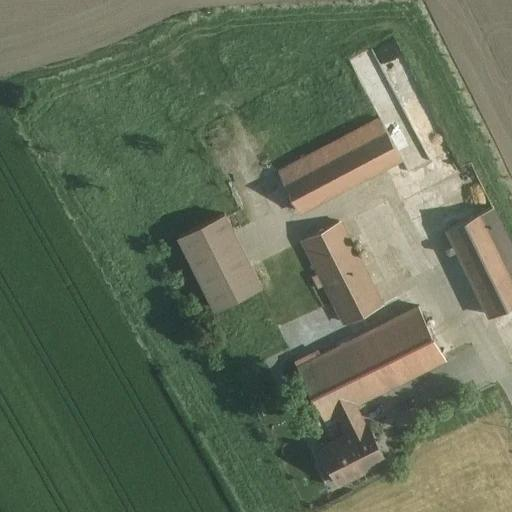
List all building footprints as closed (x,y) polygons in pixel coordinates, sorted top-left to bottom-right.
[(407,147),(387,110),(286,166),(306,203),(407,147)] [(511,310),(511,217),(505,204),(454,228),(497,318),(511,310)] [(276,288),(237,213),(188,239),(227,314),(276,288)] [(392,303),(349,217),(311,236),(355,322),(392,303)] [(446,359),(419,306),(321,356),(319,351),(295,363),(324,421),(338,414),(355,405),(446,359)] [(355,405),(338,414),(349,435),(323,448),(340,482),(385,460),(367,426),(365,427),(355,405)]
